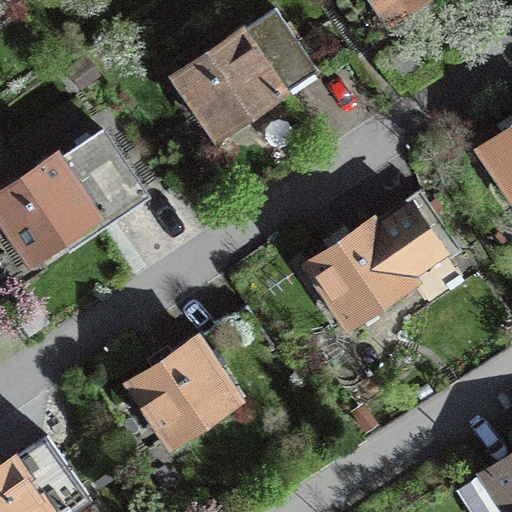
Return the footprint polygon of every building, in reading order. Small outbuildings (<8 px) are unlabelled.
[(379,0),(392,19),(420,0),(379,0)] [(175,73),(218,137),(318,71),(275,7),(175,73)] [(511,127),(481,149),(511,194),(511,127)] [(143,187),(104,128),(59,157),(56,153),(0,189),(0,215),(30,261),(143,187)] [(444,251),(412,204),(379,226),(374,218),(305,263),(348,327),(417,281),(411,273),(444,251)] [(0,301),(0,351),(23,336),(0,301)] [(239,400),(196,337),(130,383),(173,445),(239,400)] [(0,511),(73,511),(91,500),(47,435),(0,466),(0,511)] [(510,511),(511,511),(511,453),(458,487),(473,511),(500,511),(508,507),(510,511)]
